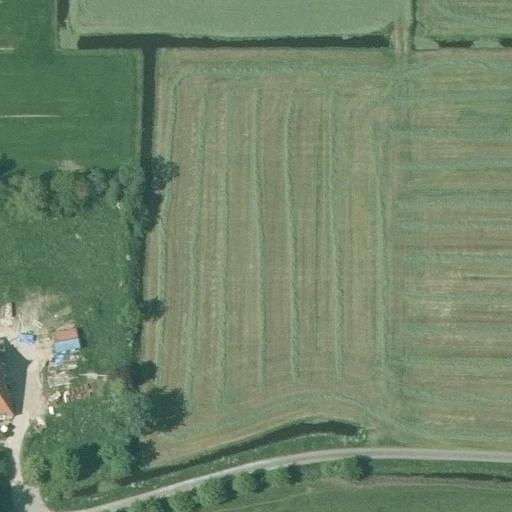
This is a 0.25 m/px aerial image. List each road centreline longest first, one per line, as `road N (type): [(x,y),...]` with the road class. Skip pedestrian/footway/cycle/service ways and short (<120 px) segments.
road 1 (unclassified): [(511,458),(297,456),(87,511)]
road 2 (unknown): [(22,511),(11,469),(21,386)]
